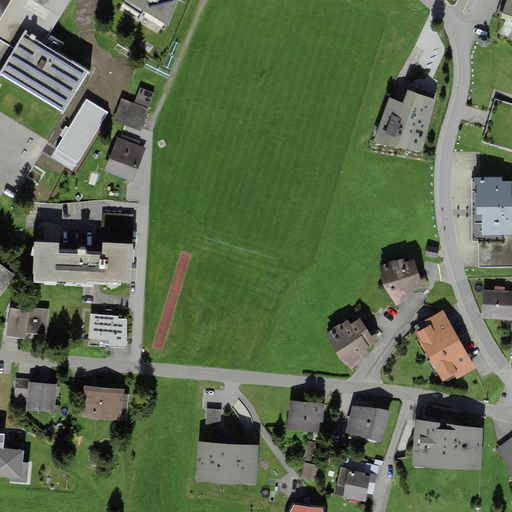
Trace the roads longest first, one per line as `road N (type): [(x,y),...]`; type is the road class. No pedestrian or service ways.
road 1 (residential): [(0,355),(409,393),(511,413)]
road 2 (residential): [(462,57),(444,150),(448,231),(477,320),(511,378)]
